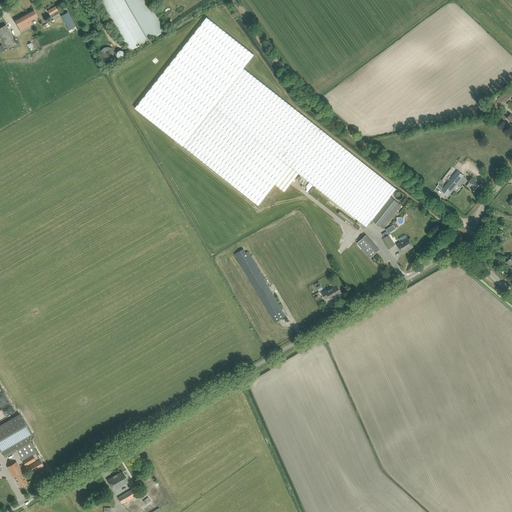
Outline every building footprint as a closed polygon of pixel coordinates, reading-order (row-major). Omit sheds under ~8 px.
[(99,0),(130,51),(167,30),(150,0),(99,0)] [(60,13),(58,10),(56,6),(48,11),(52,17),(60,13)] [(38,17),(36,14),(34,9),(15,20),(21,31),(32,25),(30,21),(38,17)] [(68,12),(62,16),(69,30),(75,26),(68,12)] [(207,18),(136,108),(177,141),(183,145),(259,205),(275,184),(284,191),(299,173),(359,220),(356,224),(360,227),(364,230),(366,227),(372,220),(380,226),(382,223),(385,226),(402,205),(399,203),(390,196),(396,189),(280,97),(244,68),(254,55),(207,18)] [(0,35),(7,47),(16,42),(6,25),(0,28),(0,35)] [(100,52),(100,55),(101,58),(102,60),(103,61),(105,62),(107,63),(108,63),(110,63),(111,62),(112,62),(113,61),(114,59),(115,58),(115,56),(115,54),(115,52),(114,51),(113,49),(111,48),(110,48),(108,47),(106,48),(105,48),(103,49),(102,50),(101,51),(100,52)] [(493,95),(487,103),(491,107),(498,112),(505,102),(511,95),(511,84),(498,97),(498,99),(493,95)] [(503,121),(507,117),(500,112),(496,116),(503,121)] [(437,186),(442,190),(448,195),(463,175),(457,170),(443,188),(439,184),(437,186)] [(469,182),(466,186),(470,189),(471,188),(476,193),(481,186),(472,179),(469,182)] [(395,245),(389,235),(387,231),(382,234),(390,247),(395,245)] [(366,235),(357,243),(371,258),(379,250),(366,235)] [(400,240),(401,242),(397,244),(402,253),(407,250),(407,249),(409,247),(410,249),(414,247),(408,238),(406,236),(405,235),(400,238),(400,240)] [(238,252),(235,254),(243,267),(262,301),(269,312),(271,316),(275,323),(279,320),(286,316),(283,312),(282,309),(281,308),(264,278),(265,278),(263,275),(252,255),(251,256),(248,251),(245,253),(240,256),(238,252)] [(322,293),(323,295),(326,299),(329,297),(331,299),(341,293),(337,285),(330,289),(330,288),(322,293)] [(253,297),(253,296),(253,294),(252,293),(251,292),(250,291),(249,290),(248,290),(247,290),(245,290),(244,290),(242,291),(241,292),(240,293),(240,294),(239,295),(239,297),(239,298),(239,299),(240,301),(241,302),(242,303),(243,303),(244,304),(246,304),(247,304),(249,304),(250,303),(251,302),(252,301),(253,300),(253,298),(253,297)] [(0,448),(5,457),(17,450),(23,460),(36,452),(27,438),(31,435),(32,435),(23,420),(19,415),(0,426),(0,448)] [(32,455),(23,461),(26,466),(36,460),(32,455)] [(44,466),(40,459),(29,466),(33,472),(44,466)] [(28,483),(25,478),(24,475),(17,461),(7,467),(15,480),(16,480),(20,487),(28,483)] [(129,482),(125,476),(122,471),(108,480),(114,491),(129,482)] [(122,504),(135,495),(131,490),(118,498),(122,504)]
